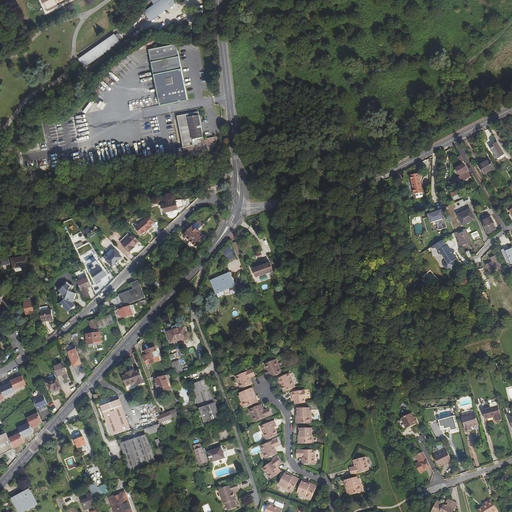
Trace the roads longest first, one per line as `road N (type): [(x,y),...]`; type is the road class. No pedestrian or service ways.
road 1 (tertiary): [(199,263),(0,486)]
road 2 (tertiary): [(511,109),(369,181),(236,209)]
road 3 (residential): [(211,194),(68,327),(0,372)]
road 4 (tertiary): [(236,209),(218,0)]
road 5 (residential): [(332,507),(329,482),(295,466),(289,416),(264,388)]
